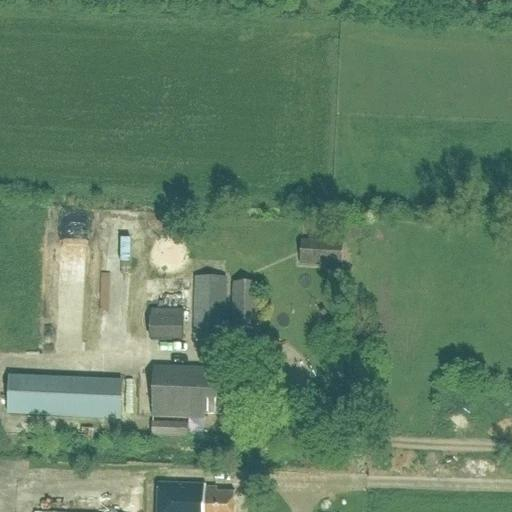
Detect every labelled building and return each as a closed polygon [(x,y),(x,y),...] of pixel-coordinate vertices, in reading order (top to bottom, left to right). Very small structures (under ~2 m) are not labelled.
[(66,216),(65,352),(88,352),(89,216),(66,216)] [(341,248),(303,245),(302,263),(340,266),(341,248)] [(195,278),(195,342),(224,343),(225,278),(195,278)] [(232,330),(245,330),(257,330),(258,285),(232,284),(232,330)] [(151,311),(150,342),(183,343),(184,312),(151,311)] [(217,376),(217,371),(153,369),(152,419),(206,420),(206,417),(236,418),(237,376),(217,376)] [(121,422),(122,385),(8,382),(7,418),(121,422)] [(188,439),(188,425),(152,424),(151,438),(188,439)] [(234,511),(235,495),(217,494),(218,491),(208,491),(208,489),(158,487),(157,511),(234,511)]
